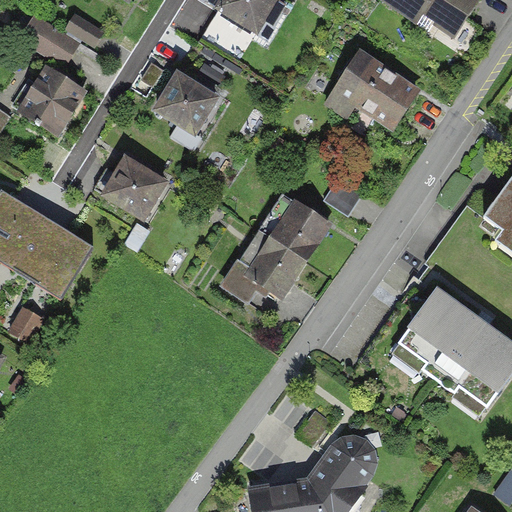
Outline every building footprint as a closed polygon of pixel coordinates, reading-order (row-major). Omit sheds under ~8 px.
[(278,0),(226,0),(220,11),(267,40),(286,8),(277,3),(278,0)] [(384,0),(417,21),(422,14),(454,35),(447,46),(463,56),(480,31),(465,21),(479,0),(384,0)] [(102,34),(78,19),(70,32),(95,46),(102,34)] [(70,38),(42,21),(31,40),(58,57),(70,38)] [(396,79),(362,57),(331,104),(347,115),(355,104),(394,130),(419,94),(409,87),(412,81),(400,73),(396,79)] [(165,71),(154,65),(143,82),(154,89),(165,71)] [(84,94),(49,72),(23,113),(58,135),(84,94)] [(217,101),(180,78),(159,112),(196,135),(217,101)] [(0,132),(9,110),(0,107),(0,132)] [(165,185),(128,163),(119,177),(108,170),(96,191),(144,220),(165,185)] [(341,180),(326,202),(349,218),(364,195),(341,180)] [(10,196),(0,211),(0,263),(62,302),(95,249),(10,196)] [(282,297),(329,227),(316,219),(320,214),(311,208),(307,213),(284,198),(225,287),(250,304),(259,291),(264,294),(268,288),(282,297)] [(511,204),(497,225),(511,235),(511,204)] [(149,232),(139,226),(127,245),(137,252),(149,232)] [(511,391),(511,335),(447,289),(401,353),(492,419),(511,391)] [(43,321),(25,311),(12,334),(30,344),(43,321)] [(330,460),(312,485),(253,494),(255,511),(348,511),(364,491),(360,487),(371,473),(373,466),(373,460),(368,449),(361,444),(354,443),(346,443),(326,428),(329,424),(318,416),(303,436),(317,446),(315,449),(330,460)] [(511,465),(495,491),(511,502),(511,501),(511,465)]
